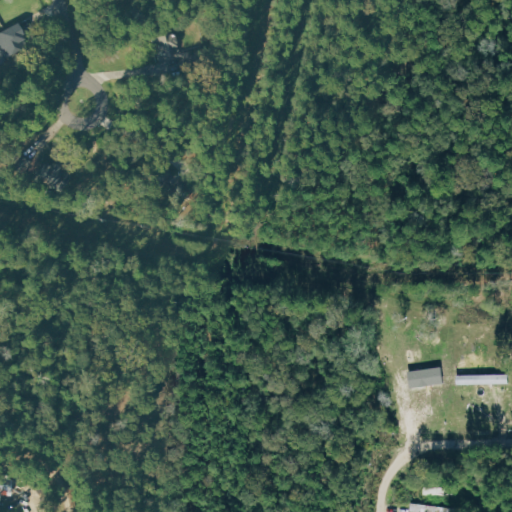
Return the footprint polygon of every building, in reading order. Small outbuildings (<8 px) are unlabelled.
[(16,25),(0,33),(0,52),(3,58),(26,46),(16,25)] [(160,61),(152,30),(173,25),(181,56),(160,61)] [(163,158),(176,177),(151,195),(137,176),(163,158)] [(66,192),(75,174),(46,161),(38,179),(66,192)] [(456,511),(457,509),(414,502),(412,511),(421,511),(456,511)]
